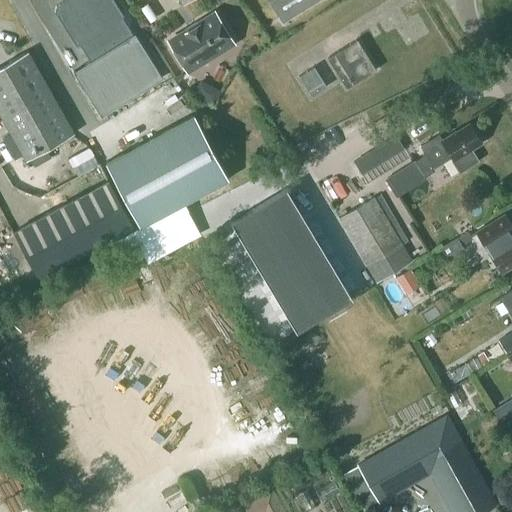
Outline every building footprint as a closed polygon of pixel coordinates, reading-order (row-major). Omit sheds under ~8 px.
[(73,71),(101,115),(161,77),(133,33),(132,34),(121,17),(123,16),(113,0),(71,0),(67,2),(62,1),(55,5),(54,11),(76,45),(79,44),(89,60),(73,71)] [(271,0),(284,19),(314,0),(271,0)] [(197,21),(184,29),(186,31),(169,41),(187,69),(203,60),(206,60),(216,54),(216,51),(232,41),(215,13),(199,23),(197,21)] [(327,57),(345,87),(375,69),(357,39),(327,57)] [(27,51),(0,66),(0,114),(26,159),(73,133),(27,51)] [(298,75),(301,81),(310,95),(326,85),(313,66),(298,75)] [(194,114),(105,162),(140,226),(228,178),(194,114)] [(424,153),(386,177),(397,195),(425,177),(422,173),(433,166),(433,167),(451,155),(460,170),(474,161),(474,156),(468,147),(480,140),(470,124),(456,132),(455,130),(441,139),(438,134),(419,145),(424,153)] [(352,162),(359,175),(402,150),(394,137),(352,162)] [(14,231),(38,277),(133,226),(109,180),(14,231)] [(286,188),(231,221),(296,330),(351,297),(286,188)] [(339,217),(376,280),(410,260),(373,197),(339,217)] [(511,224),(505,213),(476,231),(501,272),(511,265),(511,224)] [(469,231),(457,238),(461,245),(473,238),(469,231)] [(439,249),(446,260),(463,250),(461,245),(457,238),(439,249)] [(402,288),(416,280),(409,268),(395,276),(402,288)] [(511,287),(500,296),(511,315),(511,287)] [(447,374),(452,382),(465,375),(460,367),(447,374)] [(501,405),(493,410),(503,426),(511,421),(501,405)] [(359,464),(376,494),(434,461),(462,511),(481,511),(496,503),(446,415),(359,464)] [(505,437),(492,444),(498,454),(510,447),(505,437)] [(266,511),(285,511),(271,487),(243,503),(248,511),(258,511),(265,509),(266,511)]
